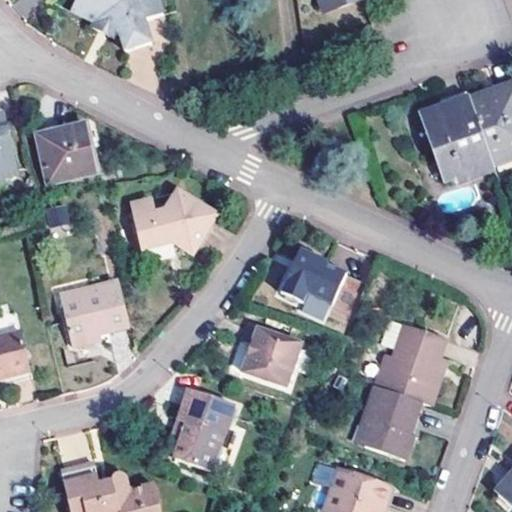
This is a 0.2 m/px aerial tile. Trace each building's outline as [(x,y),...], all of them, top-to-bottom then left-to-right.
[(95,0),(79,0),(73,12),(95,24),(93,28),(116,40),(118,36),(121,37),(125,53),(151,47),(146,24),(165,19),(160,0),(100,0),(99,2),(95,0)] [(361,0),(317,0),(322,13),(361,0)] [(511,158),(511,85),(468,102),(490,166),(511,158)] [(440,183),(490,166),(468,102),(453,107),(419,119),(420,121),(430,153),(440,183)] [(0,178),(14,175),(2,119),(0,119),(0,178)] [(430,153),(420,121),(412,123),(422,156),(430,153)] [(95,173),(85,125),(63,130),(65,134),(58,135),(37,140),(47,184),(95,173)] [(65,134),(63,130),(36,135),(37,140),(58,135),(65,134)] [(213,213),(175,189),(162,209),(152,211),(134,214),(140,243),(170,237),(190,250),(213,213)] [(131,202),(134,214),(152,211),(149,199),(131,202)] [(67,205),(46,207),(48,225),(69,223),(67,205)] [(328,308),(343,276),(322,266),(323,264),(301,253),(299,254),(296,254),(278,296),(300,306),(305,297),(328,308)] [(353,305),(359,279),(343,276),(337,302),(353,305)] [(81,301),(62,305),(72,347),(94,342),(92,336),(129,327),(119,283),(79,292),(81,301)] [(81,301),(79,292),(60,297),(62,305),(81,301)] [(17,313),(0,317),(0,377),(31,370),(17,313)] [(420,406),(430,410),(441,377),(433,374),(437,362),(443,343),(388,324),(380,349),(394,354),(392,359),(385,356),(374,390),(375,390),(420,406)] [(284,390),(300,347),(249,327),(242,345),(249,347),(254,349),(251,358),(246,357),(240,374),(284,390)] [(249,347),(246,357),(251,358),(254,349),(249,347)] [(433,374),(441,377),(445,364),(437,362),(433,374)] [(212,469),(221,442),(234,403),(190,388),(179,419),(189,422),(178,457),(212,469)] [(371,432),(365,448),(404,461),(413,436),(409,434),(412,427),(420,406),(375,390),(362,428),(371,432)] [(371,432),(362,428),(356,445),(365,448),(371,432)] [(221,442),(212,469),(226,474),(235,446),(221,442)] [(384,506),(390,490),(338,473),(316,466),(311,485),(332,491),(325,511),(377,511),(380,505),(384,506)] [(103,496),(101,490),(96,469),(64,477),(72,511),(161,511),(155,489),(132,494),(128,482),(127,481),(125,479),(122,478),(119,478),(117,480),(114,482),(113,485),(114,486),(116,493),(103,496)] [(511,511),(511,477),(493,498),(510,511),(511,511)] [(116,493),(114,486),(101,490),(103,496),(116,493)]
